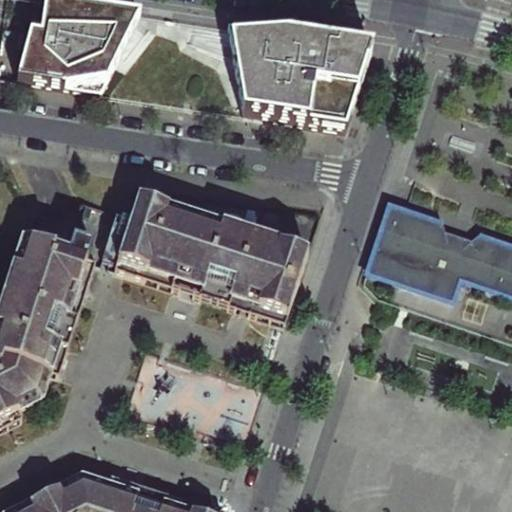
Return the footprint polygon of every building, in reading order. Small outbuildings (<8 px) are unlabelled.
[(8,1),(0,0),(0,24),(4,25),(8,1)] [(30,40),(17,87),(101,99),(139,21),(46,7),(41,41),(30,40)] [(228,35),(243,121),(345,137),(371,57),(228,35)] [(0,427),(40,407),(45,393),(49,382),(56,384),(90,287),(95,273),(137,287),(206,309),(283,334),(307,263),(265,250),(266,245),(223,231),(220,236),(136,209),(130,227),(79,212),(48,229),(40,254),(23,249),(14,276),(8,274),(0,300),(0,427)] [(388,216),(366,282),(451,311),(459,288),(511,306),(511,256),(477,245),(465,259),(442,252),(441,233),(388,216)] [(190,511),(177,507),(108,485),(104,493),(79,486),(63,494),(26,511),(190,511)]
